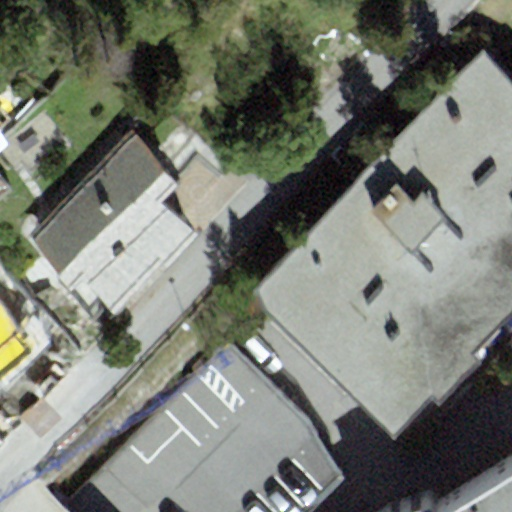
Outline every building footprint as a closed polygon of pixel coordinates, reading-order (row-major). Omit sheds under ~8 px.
[(511,78),(486,54),(266,281),(404,413),(511,301),(511,78)] [(134,138),(33,240),(73,279),(86,266),(114,294),(189,218),(162,191),(175,178),(134,138)] [(0,357),(33,328),(0,290),(0,357)] [(289,511),(268,482),(325,428),(233,338),(17,511),(289,511)] [(511,511),(511,477),(452,511),(428,511),(426,509),(420,511),(511,511)]
